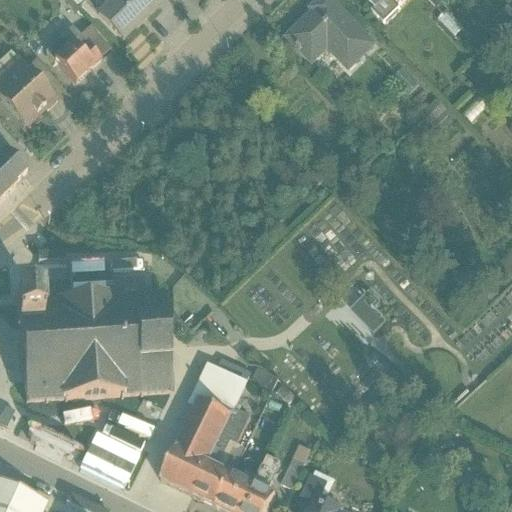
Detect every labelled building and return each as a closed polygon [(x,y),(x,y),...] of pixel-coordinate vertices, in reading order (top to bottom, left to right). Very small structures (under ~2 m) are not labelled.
[(126,42),(162,6),(156,0),(109,0),(97,13),(126,42)] [(349,76),(379,48),(334,0),(319,0),(307,12),(310,15),(284,39),(312,69),(329,54),(349,76)] [(365,0),(378,13),(391,0),(365,0)] [(508,39),(511,35),(511,14),(497,26),(508,39)] [(79,86),(102,62),(70,30),(46,54),(79,86)] [(0,98),(29,129),(58,102),(17,57),(0,72),(0,98)] [(449,103),(437,113),(446,124),(458,114),(449,103)] [(0,202),(34,169),(10,144),(0,153),(0,202)] [(380,306),(368,294),(349,314),(373,337),(385,325),(381,322),(383,320),(374,312),(380,306)] [(163,297),(15,307),(17,331),(20,331),(22,357),(25,406),(170,396),(163,297)] [(192,500),(222,440),(249,387),(246,386),(250,376),(221,362),(217,372),(207,368),(188,408),(195,411),(160,484),(192,500)] [(192,500),(216,511),(235,472),(245,452),(222,440),(192,500)] [(318,470),(325,452),(311,447),(304,464),(318,470)] [(242,511),(269,511),(276,498),(267,494),(280,466),(268,459),(257,481),(242,511)] [(217,511),(242,511),(257,481),(235,472),(216,511),(217,511)] [(0,511),(42,511),(45,507),(0,486),(0,511)] [(311,511),(343,511),(347,505),(321,492),(311,511)]
